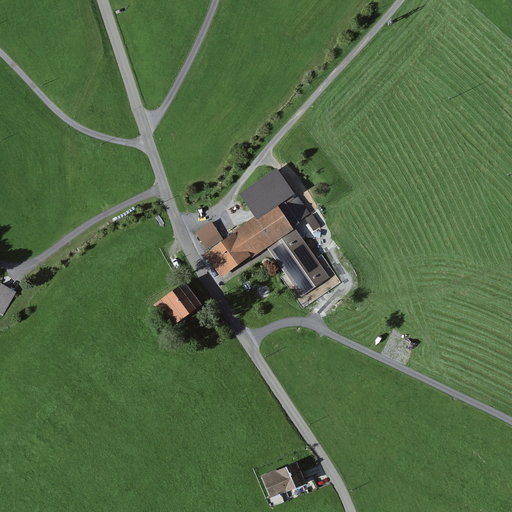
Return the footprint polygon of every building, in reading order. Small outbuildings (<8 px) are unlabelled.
[(208,251),(205,253),(222,276),(268,246),(303,294),(331,276),(296,227),(301,223),(298,219),(310,211),(277,168),(240,193),(256,216),(235,230),(236,232),(224,240),(212,221),(196,232),(208,251)] [(313,214),(307,218),(313,230),(320,227),(313,214)] [(186,282),(156,304),(171,326),(202,305),(186,282)] [(18,294),(1,286),(0,287),(0,312),(8,317),(18,294)] [(297,462),(263,477),(272,498),(306,483),(297,462)]
